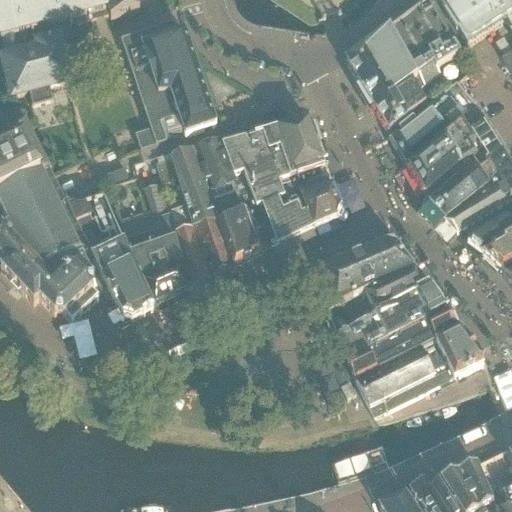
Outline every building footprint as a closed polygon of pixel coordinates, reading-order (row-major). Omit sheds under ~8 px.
[(0,0),(0,40),(0,41),(2,41),(28,34),(30,39),(33,38),(32,33),(48,28),(50,34),(53,33),(52,27),(67,23),(69,28),(71,28),(109,17),(110,21),(139,13),(135,0),(0,0)] [(511,0),(439,0),(436,2),(434,0),(431,0),(427,3),(449,37),(455,33),(456,36),(507,4),(511,11),(511,31),(487,48),(511,87),(511,0)] [(346,64),(374,112),(434,70),(435,72),(460,56),(427,3),(346,64)] [(71,28),(69,28),(67,23),(52,27),(53,33),(50,34),(48,28),(32,33),(33,38),(30,39),(28,34),(2,41),(7,61),(2,62),(8,81),(7,81),(5,85),(8,96),(11,98),(12,98),(13,101),(28,96),(31,110),(52,104),(49,91),(71,85),(59,41),(73,37),(71,28)] [(171,25),(121,42),(137,91),(155,85),(197,71),(185,35),(175,38),(171,25)] [(434,70),(374,112),(388,135),(425,108),(415,90),(418,88),(420,92),(439,79),(435,72),(434,70)] [(151,133),(135,139),(139,153),(168,144),(216,128),(197,72),(197,71),(155,85),(137,91),(151,133)] [(409,170),(463,125),(464,124),(478,112),(457,87),(390,140),(409,170)] [(82,265),(91,260),(68,210),(48,171),(52,169),(46,157),(42,159),(18,112),(1,114),(0,111),(0,208),(9,226),(0,234),(0,262),(6,269),(1,274),(33,308),(38,303),(54,319),(65,318),(72,325),(98,301),(92,294),(92,282),(82,265)] [(445,224),(459,236),(511,204),(511,164),(481,112),(464,124),(477,147),(493,173),(498,180),(488,188),(445,224)] [(265,144),(282,198),(299,193),(329,183),(308,123),(245,142),(246,144),(249,149),(265,144)] [(476,147),(463,125),(409,170),(425,199),(458,172),(477,160),(470,152),(476,147)] [(313,232),(299,193),(282,198),(265,144),(249,149),(246,144),(245,142),(230,146),(228,141),(220,144),(233,181),(243,178),(271,252),(313,232)] [(261,257),(233,181),(220,144),(212,146),(193,153),(205,185),(216,216),(216,218),(234,271),(261,257)] [(178,184),(192,230),(210,283),(234,271),(216,218),(216,216),(205,185),(193,153),(171,161),(177,180),(178,184)] [(163,183),(163,185),(177,180),(171,161),(171,160),(156,165),(158,178),(161,177),(163,183)] [(429,208),(445,224),(488,188),(484,183),(475,167),(459,177),(460,180),(429,208)] [(129,259),(153,312),(154,312),(190,294),(174,236),(177,235),(167,198),(163,185),(163,183),(161,177),(158,178),(140,184),(143,192),(145,191),(151,214),(120,224),(125,243),(123,243),(130,259),(129,259)] [(329,183),(299,193),(313,232),(337,222),(341,214),(331,190),(329,183)] [(117,310),(123,320),(132,323),(153,312),(129,259),(103,200),(68,210),(91,260),(92,259),(102,276),(100,277),(108,291),(106,292),(116,310),(117,310)] [(511,217),(471,242),(471,247),(483,258),(507,245),(505,241),(511,237),(511,217)] [(174,236),(190,294),(210,283),(192,230),(177,235),(174,236)] [(511,237),(505,241),(507,245),(483,258),(502,277),(511,271),(511,237)] [(392,248),(386,248),(323,275),(337,302),(324,308),(328,316),(357,302),(373,296),(372,292),(394,283),(413,273),(396,251),(392,248)] [(511,290),(511,271),(502,277),(511,290)] [(377,321),(427,291),(413,273),(394,283),(372,292),(373,296),(357,302),(328,316),(337,337),(376,320),(377,321)] [(337,337),(339,341),(351,364),(445,314),(427,291),(377,321),(376,320),(337,337)] [(351,365),(346,367),(355,385),(459,333),(445,314),(351,364),(351,365)] [(459,333),(355,385),(374,422),(483,369),(484,363),(459,333)] [(349,386),(341,390),(347,403),(356,398),(349,386)] [(511,506),(511,460),(511,461),(511,464),(511,488),(511,491),(503,495),(509,508),(511,506)] [(495,511),(491,503),(489,497),(477,468),(439,484),(457,511),(495,511)] [(453,511),(437,487),(431,490),(429,488),(410,496),(420,511),(453,511)] [(413,511),(405,499),(379,510),(379,511),(413,511)]
